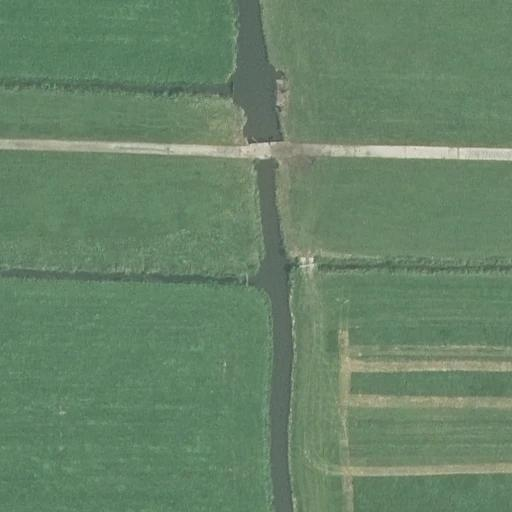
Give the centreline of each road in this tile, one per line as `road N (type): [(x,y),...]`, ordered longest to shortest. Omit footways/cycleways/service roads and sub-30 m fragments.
road 1 (track): [(298,153),(0,144)]
road 2 (track): [(511,158),(298,153)]
road 3 (track): [(328,511),(305,305)]
road 4 (track): [(298,153),(305,305)]
